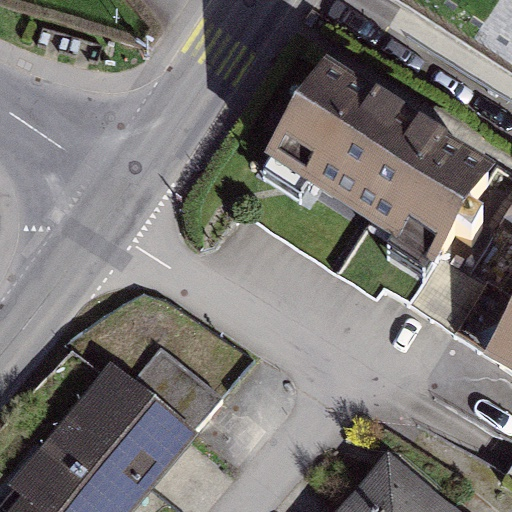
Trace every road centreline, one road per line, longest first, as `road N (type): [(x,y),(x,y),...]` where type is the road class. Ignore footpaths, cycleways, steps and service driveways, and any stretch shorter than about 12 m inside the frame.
road 1 (residential): [(238,511),(349,370),(168,267),(104,221)]
road 2 (tertiary): [(127,192),(257,0)]
road 3 (tertiary): [(0,342),(104,221)]
road 4 (residential): [(127,192),(0,110)]
